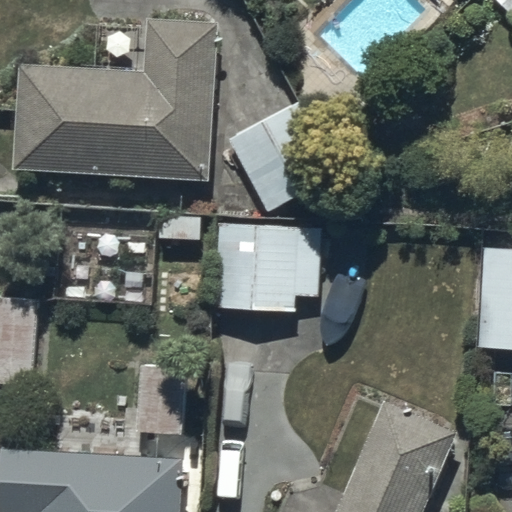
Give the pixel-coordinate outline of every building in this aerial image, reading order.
[(22,52),(16,156),(210,169),(219,14),(156,10),(152,62),(22,52)] [(341,170),(300,95),(231,133),(272,208),(341,170)] [(324,215),(221,213),(220,299),(298,301),(298,291),(323,291),(324,215)] [(511,237),(484,237),(481,337),(511,337),(511,237)] [(0,288),(0,375),(38,378),(44,291),(0,288)] [(142,357),(140,424),(186,424),(187,357),(142,357)] [(286,511),(271,505),(267,511),(424,511),(463,425),(388,392),(334,511),(286,511)] [(9,504),(9,511),(180,511),(181,446),(4,442),(2,504),(9,504)]
